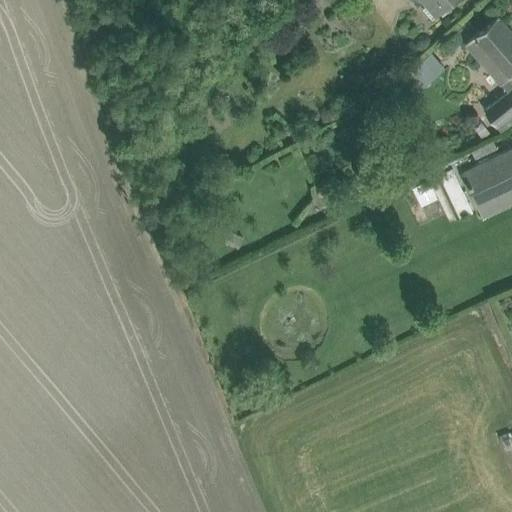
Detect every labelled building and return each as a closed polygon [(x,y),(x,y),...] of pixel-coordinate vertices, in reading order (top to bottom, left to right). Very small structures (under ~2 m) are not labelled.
[(420,0),(437,18),(457,0),(420,0)] [(500,83),(511,72),(511,30),(499,15),(466,45),(500,83)] [(503,131),(511,123),(511,96),(490,115),(503,131)] [(511,206),(511,150),(466,171),(486,217),(511,206)] [(409,207),(426,198),(417,181),(400,191),(409,207)] [(511,426),(498,432),(511,467),(511,426)]
